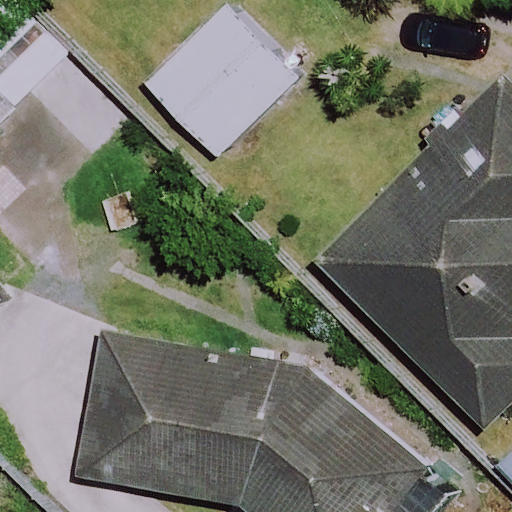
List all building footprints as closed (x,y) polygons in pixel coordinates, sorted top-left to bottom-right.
[(312,73),(238,2),(157,86),(231,157),(312,73)] [(511,83),(429,167),(333,263),(500,430),(511,418),(511,83)] [(0,131),(21,112),(0,89),(0,131)] [(0,308),(30,279),(0,247),(0,308)] [(405,511),(439,469),(310,367),(126,326),(94,471),(249,506),(256,511),(405,511)]
